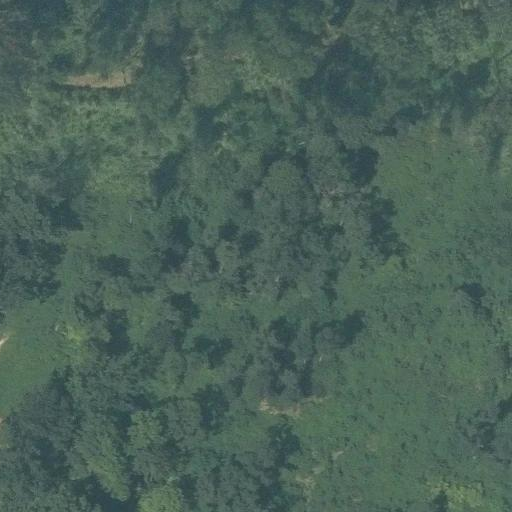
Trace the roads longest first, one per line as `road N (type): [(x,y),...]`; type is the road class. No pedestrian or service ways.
road 1 (track): [(0,57),(65,82),(129,77),(511,2)]
road 2 (track): [(511,140),(465,135),(360,161)]
